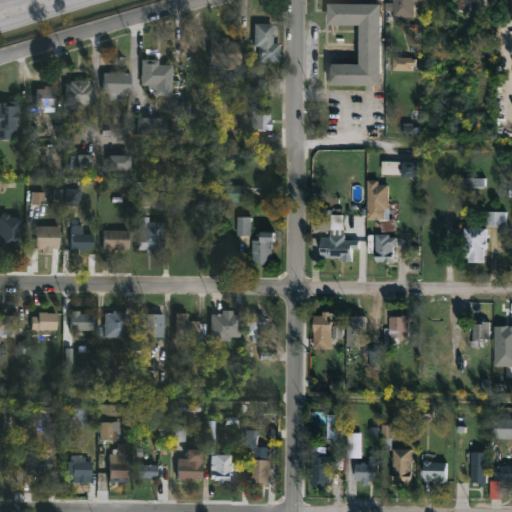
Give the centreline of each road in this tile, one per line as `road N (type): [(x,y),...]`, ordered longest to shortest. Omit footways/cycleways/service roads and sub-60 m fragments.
road 1 (residential): [(511,292),(0,286)]
road 2 (residential): [(297,0),(295,511)]
road 3 (residential): [(207,0),(0,62)]
